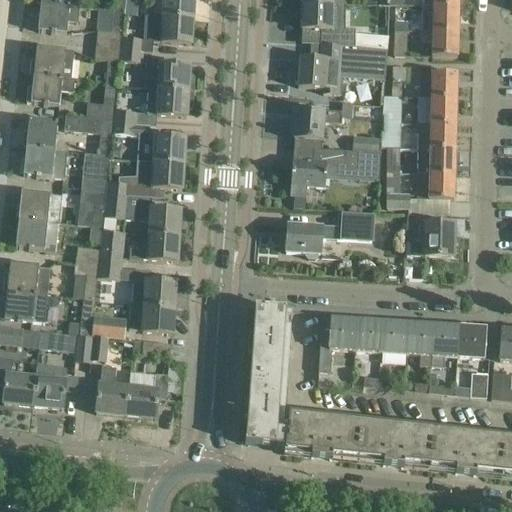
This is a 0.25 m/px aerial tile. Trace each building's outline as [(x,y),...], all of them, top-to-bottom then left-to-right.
[(77,10),(78,0),(35,0),(35,6),(40,6),(40,7),(77,10)] [(113,0),(112,14),(124,15),(125,0),(113,0)] [(163,0),(162,20),(192,22),(193,0),(163,0)] [(458,8),(457,0),(422,0),(422,8),(432,8),(458,8)] [(331,7),(331,6),(301,5),(300,32),(324,32),(324,47),(349,48),(350,38),(351,38),(352,7),(331,7)] [(77,10),(40,7),(37,34),(54,36),(54,37),(67,39),(68,26),(78,27),(79,11),(77,10)] [(458,8),(432,8),(432,33),(457,34),(458,8)] [(96,33),(94,49),(120,52),(124,18),(124,15),(112,14),(110,35),(96,33)] [(120,54),(143,56),(152,56),(153,45),(190,48),(192,22),(162,20),(146,19),(144,44),(144,43),(122,42),(124,18),(120,52),(120,54)] [(405,59),(406,33),(393,32),(392,59),(405,59)] [(456,60),(457,34),(432,33),(432,34),(419,33),(418,45),(431,46),(431,60),(456,60)] [(355,36),(354,49),(387,53),(388,39),(355,36)] [(350,51),(321,48),(320,63),(299,61),(297,90),(321,92),(321,98),(339,99),(341,69),(349,70),(350,51)] [(120,54),(120,52),(94,49),(93,63),(106,64),(104,87),(116,89),(117,81),(118,66),(119,66),(120,54)] [(29,79),(75,84),(75,83),(71,82),(74,55),(65,54),(65,53),(36,50),(34,62),(30,62),(29,79)] [(143,56),(120,54),(119,66),(142,67),(143,56)] [(148,92),(148,93),(193,96),(194,80),(192,77),(188,77),(189,69),(159,67),(149,67),(148,85),(146,85),(145,92),(148,92)] [(404,75),(391,75),(391,84),(404,84),(404,75)] [(418,101),(455,102),(456,76),(418,75),(418,101)] [(47,108),(60,109),(61,95),(73,96),(75,84),(49,81),(33,80),(32,89),(28,89),(26,106),(43,108),(43,109),(47,109),(47,108)] [(113,125),(114,114),(116,89),(104,87),(102,107),(86,106),(85,120),(64,118),(64,119),(113,125)] [(193,96),(148,93),(146,118),(156,118),(156,119),(185,121),(186,112),(189,112),(192,110),(193,96)] [(383,111),(383,126),(400,126),(401,101),(382,100),(382,109),(382,111),(383,111)] [(455,127),(455,102),(418,101),(417,127),(455,127)] [(352,107),(341,106),(340,115),(296,111),(293,142),(321,144),(322,126),(341,127),(341,120),(352,121),(352,107)] [(150,129),(149,129),(149,118),(146,118),(146,117),(114,114),(113,125),(112,127),(135,129),(149,130),(150,129)] [(99,138),(97,160),(109,161),(111,139),(112,127),(113,125),(64,119),(63,134),(99,138)] [(25,152),(55,155),(58,125),(28,122),(25,152)] [(382,150),(400,151),(400,126),(383,126),(382,150)] [(112,127),(111,139),(138,140),(136,165),(152,166),(152,167),(182,168),(184,141),(154,139),(154,141),(149,141),(149,130),(135,129),(112,127)] [(454,152),(455,127),(417,127),(417,151),(454,152)] [(377,143),(353,141),(351,155),(376,157),(377,143)] [(385,177),(399,177),(400,151),(382,150),(382,151),(386,151),(385,177)] [(416,177),(454,178),(454,152),(417,151),(416,177)] [(55,155),(25,152),(22,179),(39,180),(65,183),(68,157),(55,155)] [(313,152),(312,166),(291,164),(289,198),(305,199),(306,191),(323,192),(324,181),(376,185),(378,157),(376,157),(351,155),(313,152)] [(83,158),(80,194),(105,197),(106,186),(109,161),(97,160),(83,158)] [(182,168),(152,167),(151,191),(181,193),(182,168)] [(399,177),(385,177),(384,212),(406,212),(406,198),(398,198),(399,177)] [(454,178),(416,177),(415,203),(453,204),(454,178)] [(106,186),(105,199),(126,201),(127,188),(106,186)] [(105,197),(80,194),(77,229),(89,230),(89,231),(101,232),(105,197)] [(21,195),(18,224),(58,228),(58,227),(59,227),(62,199),(21,195)] [(105,199),(103,221),(148,225),(147,238),(178,240),(179,214),(149,212),(149,213),(126,211),(126,201),(105,199)] [(373,220),(342,218),(341,233),(287,229),(285,256),(319,258),(320,242),(370,245),(371,238),(372,238),(373,220)] [(406,218),(405,259),(452,260),(453,228),(429,227),(429,219),(406,218)] [(55,256),(58,228),(18,224),(15,251),(32,253),(55,256)] [(101,232),(89,231),(88,246),(100,247),(101,232)] [(124,238),(101,236),(99,253),(97,270),(97,271),(121,273),(124,238)] [(178,240),(147,238),(147,252),(128,250),(127,262),(146,263),(176,265),(178,240)] [(76,250),(74,267),(97,270),(99,253),(76,250)] [(48,283),(49,272),(39,271),(39,269),(9,266),(8,279),(4,279),(3,294),(6,294),(6,295),(36,298),(38,282),(48,283)] [(97,271),(97,270),(74,267),(73,278),(74,279),(72,302),(82,303),(82,304),(94,305),(96,282),(97,271)] [(97,271),(96,282),(120,284),(121,273),(97,271)] [(146,284),(146,285),(133,284),(131,308),(130,308),(130,309),(173,312),(175,286),(146,284)] [(44,311),(46,299),(36,298),(6,295),(3,323),(33,326),(35,310),(44,311)] [(67,339),(90,342),(92,320),(94,305),(82,304),(80,326),(68,325),(67,339)] [(173,312),(130,309),(128,334),(141,334),(141,336),(171,338),(173,312)] [(243,447),(284,450),(287,427),(282,426),(290,313),(253,310),(243,447)] [(126,323),(92,320),(90,342),(92,342),(92,341),(108,342),(123,344),(126,323)] [(331,355),(352,356),(354,323),(330,322),(329,334),(321,334),(319,354),(318,376),(330,377),(331,355)] [(377,357),(379,325),(354,323),(352,356),(377,357)] [(403,359),(406,326),(379,325),(377,357),(403,359)] [(431,328),(406,326),(403,359),(418,359),(418,370),(428,370),(431,328)] [(454,361),(456,329),(431,328),(428,370),(443,371),(444,361),(454,361)] [(456,329),(454,361),(483,363),(485,331),(456,329)] [(0,347),(20,350),(22,333),(0,330),(0,347)] [(511,363),(511,332),(501,332),(499,363),(511,363)] [(92,342),(90,342),(67,339),(41,336),(39,353),(74,356),(73,365),(90,367),(92,342)] [(92,341),(92,342),(90,367),(91,367),(91,365),(105,366),(108,342),(92,341)] [(170,349),(133,345),(132,358),(169,361),(170,349)] [(32,410),(36,382),(9,379),(11,363),(0,361),(0,387),(4,388),(2,407),(32,410)] [(36,382),(32,410),(61,413),(63,394),(76,395),(78,380),(65,379),(66,371),(37,369),(36,382)] [(95,416),(125,419),(128,391),(112,390),(114,372),(99,370),(95,416)] [(125,419),(154,422),(156,402),(165,403),(166,384),(153,383),(153,378),(130,376),(128,391),(125,419)] [(482,378),(471,377),(469,402),(486,403),(487,378),(482,378)] [(490,404),(511,405),(511,395),(503,395),(504,380),(492,379),(490,404)] [(360,389),(374,391),(375,382),(361,381),(360,389)] [(375,382),(374,391),(389,392),(390,384),(375,382)] [(414,386),(413,395),(427,397),(428,387),(414,386)] [(444,389),(428,387),(427,397),(452,400),(452,392),(444,391),(444,389)] [(288,418),(287,427),(284,450),(283,457),(356,465),(360,426),(288,418)] [(432,434),(360,426),(356,465),(428,473),(432,434)] [(505,442),(432,434),(428,473),(500,481),(505,442)] [(511,442),(505,442),(500,481),(511,482),(511,442)]
